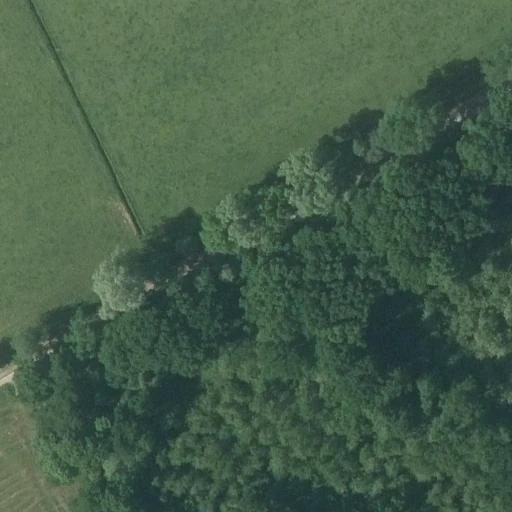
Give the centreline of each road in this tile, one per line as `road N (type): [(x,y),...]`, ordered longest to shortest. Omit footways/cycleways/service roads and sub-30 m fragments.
road 1 (track): [(10,366),(511,75)]
road 2 (track): [(119,511),(40,380),(15,374)]
